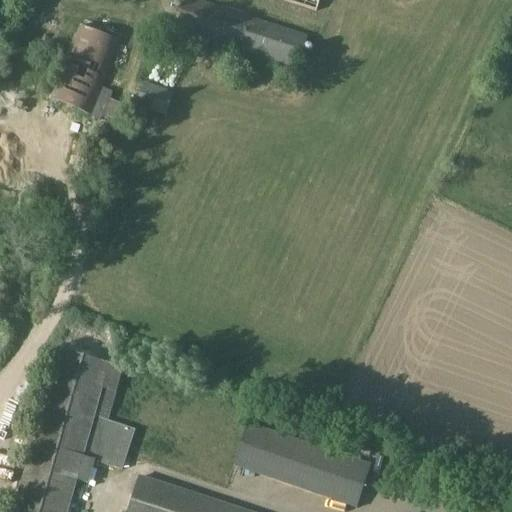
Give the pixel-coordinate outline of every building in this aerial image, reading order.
[(190,37),(209,43),(296,71),(307,38),(188,0),(184,0),(175,32),(190,37)] [(321,0),(274,0),(317,14),(321,0)] [(0,34),(13,34),(13,20),(0,19),(0,34)] [(78,26),(48,99),(90,116),(119,43),(78,26)] [(166,117),(174,93),(144,83),(136,107),(166,117)] [(102,90),(91,119),(102,123),(114,94),(102,90)] [(10,119),(24,118),(23,102),(8,103),(10,119)] [(500,166),(507,153),(480,138),(473,152),(500,166)] [(0,232),(11,238),(18,224),(5,218),(0,229),(0,232)] [(58,351),(13,511),(68,511),(77,482),(89,486),(95,463),(83,459),(109,365),(58,351)] [(109,365),(83,459),(95,463),(122,471),(134,431),(108,423),(124,369),(109,365)] [(372,463),(250,423),(234,470),(357,510),(372,463)] [(251,511),(139,476),(127,511),(251,511)]
